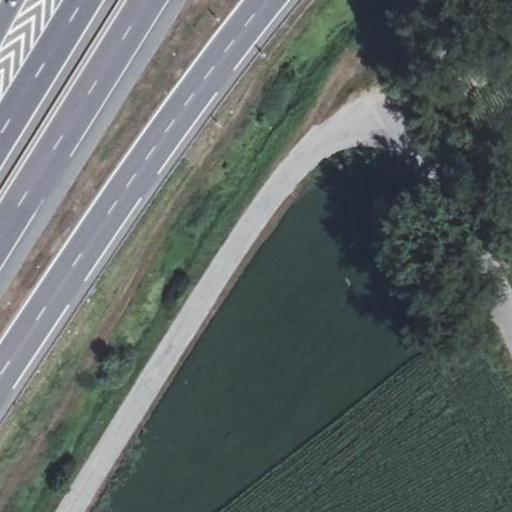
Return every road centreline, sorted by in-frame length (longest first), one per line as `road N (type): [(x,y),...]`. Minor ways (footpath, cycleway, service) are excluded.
road 1 (unclassified): [(511,304),(436,162),(374,120),(293,144),(60,511)]
road 2 (motorway): [(0,377),(266,0)]
road 3 (motorway): [(0,240),(150,0)]
road 4 (motorway): [(82,0),(0,133)]
